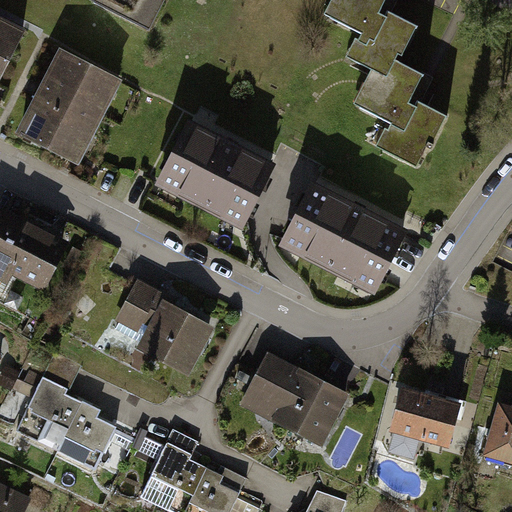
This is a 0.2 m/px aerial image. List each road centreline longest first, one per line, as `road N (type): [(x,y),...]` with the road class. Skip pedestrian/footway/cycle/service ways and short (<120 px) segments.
road 1 (residential): [(511,187),(393,332),(338,338),(0,161)]
road 2 (unknown): [(194,417),(295,503)]
